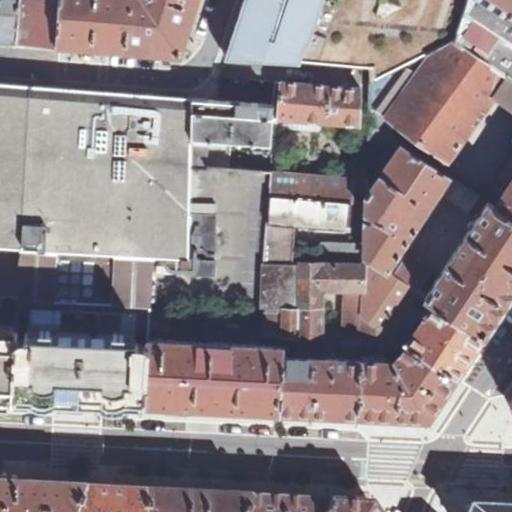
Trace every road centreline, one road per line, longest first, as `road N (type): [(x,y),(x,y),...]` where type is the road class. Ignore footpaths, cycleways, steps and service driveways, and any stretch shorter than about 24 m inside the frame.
road 1 (residential): [(445,454),(0,436)]
road 2 (residential): [(223,0),(204,57),(184,78),(0,64)]
road 3 (residential): [(511,351),(445,454)]
